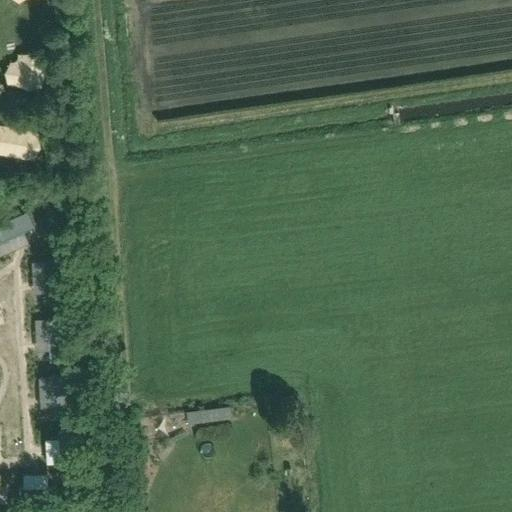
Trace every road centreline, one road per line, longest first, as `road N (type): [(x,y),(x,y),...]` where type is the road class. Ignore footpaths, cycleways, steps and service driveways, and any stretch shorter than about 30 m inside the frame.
road 1 (track): [(135,0),(146,131),(511,79)]
road 2 (track): [(139,43),(455,0)]
